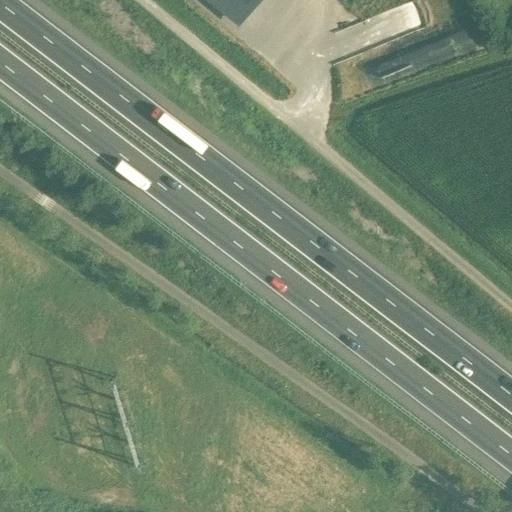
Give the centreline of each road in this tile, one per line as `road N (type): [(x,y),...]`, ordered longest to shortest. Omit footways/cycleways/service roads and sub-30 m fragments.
road 1 (motorway): [(511,396),(0,3)]
road 2 (motorway): [(0,64),(511,456)]
road 3 (unclassified): [(480,511),(0,170)]
road 4 (unclassified): [(511,306),(143,0)]
road 5 (track): [(294,122),(511,46)]
